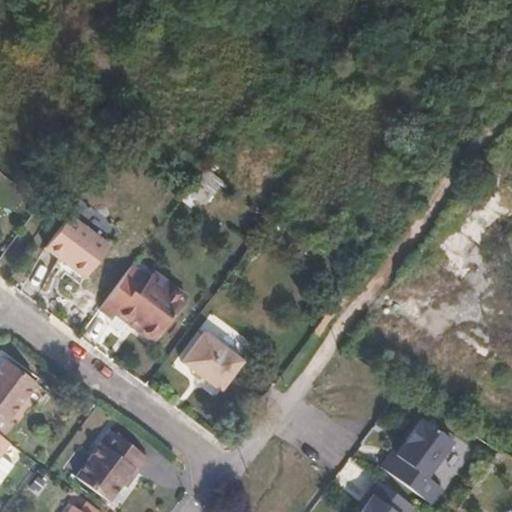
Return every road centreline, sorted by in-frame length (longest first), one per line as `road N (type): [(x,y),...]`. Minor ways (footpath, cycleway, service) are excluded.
road 1 (track): [(281,401),(511,102)]
road 2 (residential): [(221,480),(0,304)]
road 3 (residential): [(348,455),(281,401),(221,480)]
